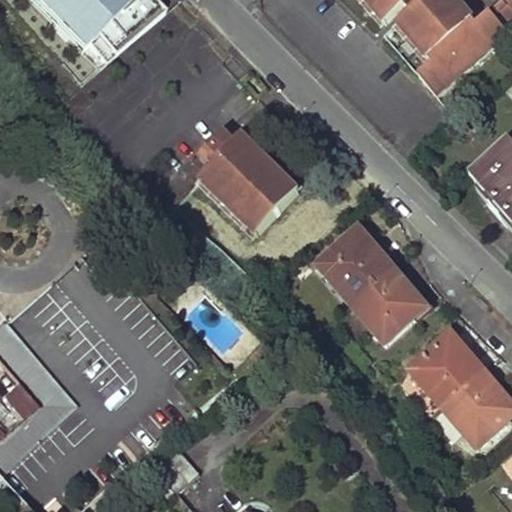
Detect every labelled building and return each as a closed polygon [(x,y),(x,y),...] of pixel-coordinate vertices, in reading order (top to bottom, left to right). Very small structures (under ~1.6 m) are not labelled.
[(88,48),(89,46),(43,0),(29,0),(82,53),(88,48)] [(148,0),(43,0),(89,46),(88,48),(106,66),(164,16),(148,0)] [(362,0),(388,30),(401,19),(406,24),(399,30),(433,70),(420,81),(440,104),(511,42),(511,11),(483,36),(452,0),(440,0),(362,0)] [(208,169),(198,179),(250,239),(295,198),(242,140),(241,142),(231,130),(198,159),(208,169)] [(511,152),(508,148),(468,181),(511,232),(511,152)] [(355,235),(313,272),(382,350),(424,314),(355,235)] [(0,335),(0,357),(44,410),(0,447),(0,471),(68,413),(1,335),(0,335)] [(511,408),(450,338),(408,374),(476,453),(511,421),(511,408)] [(160,472),(176,494),(199,476),(183,455),(160,472)]
